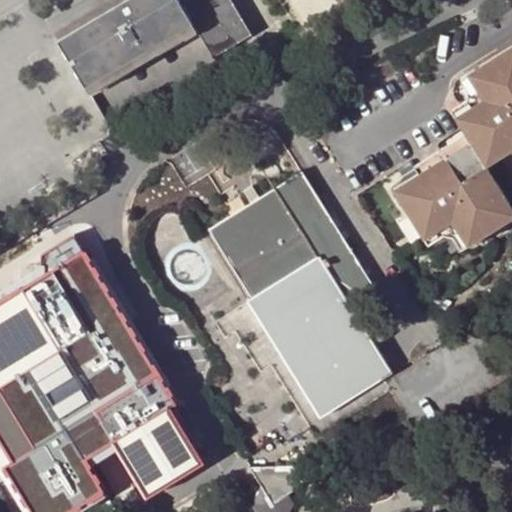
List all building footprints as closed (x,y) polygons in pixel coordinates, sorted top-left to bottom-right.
[(126,0),(65,36),(94,82),(195,23),(199,30),(214,57),(228,49),(252,35),(231,0),(126,0)] [(98,90),(199,30),(195,23),(94,82),(98,90)] [(511,49),(470,75),(472,79),(511,54),(511,49)] [(458,119),(468,135),(472,142),(445,159),(420,174),(416,177),(394,189),(426,239),(452,223),(468,247),(511,219),(511,206),(487,166),(511,150),(511,149),(511,54),(472,79),(486,101),(471,111),(458,119)] [(445,159),(472,142),(468,135),(463,138),(441,152),(445,159)] [(417,168),(420,174),(445,159),(441,152),(417,168)] [(253,298),(250,300),(323,416),(382,380),(393,374),(351,303),(375,288),(303,173),(211,230),(253,298)] [(0,438),(15,462),(7,468),(33,511),(70,511),(103,491),(85,462),(115,442),(148,496),(202,463),(169,409),(175,405),(82,252),(52,271),(45,270),(44,276),(35,276),(33,285),(25,285),(24,290),(14,290),(13,296),(4,296),(3,303),(0,302),(0,438)] [(294,492),(286,481),(260,482),(264,490),(256,507),(258,511),(287,511),(291,506),(285,498),(294,492)]
